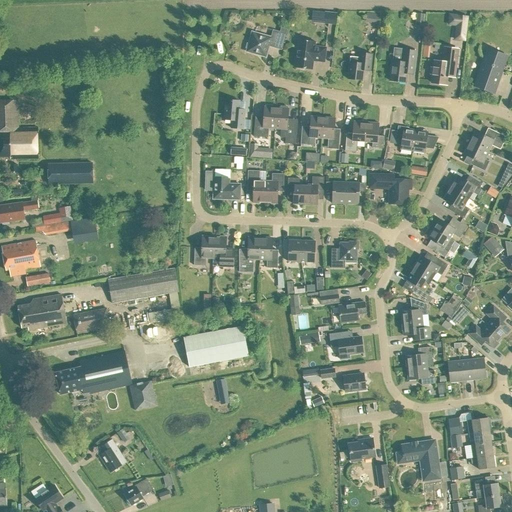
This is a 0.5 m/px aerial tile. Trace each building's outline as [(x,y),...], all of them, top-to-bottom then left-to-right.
[(325,12),(323,24),(335,25),(337,13),(325,12)] [(367,13),(366,23),(378,24),(379,15),(367,13)] [(417,13),(415,25),(423,26),(425,13),(417,13)] [(456,26),(455,40),(464,41),(467,16),(457,15),(456,26)] [(281,28),(280,32),(273,31),(271,38),(252,32),(249,43),(247,43),(246,49),(247,50),(247,52),(266,57),(269,46),(282,50),(287,30),(281,28)] [(315,42),(299,40),(295,68),(312,70),(313,61),(324,62),(326,48),(314,47),(315,42)] [(458,50),(445,48),(443,62),(434,61),(433,68),(431,68),(430,74),(433,75),(432,83),(446,85),(447,76),(454,77),(458,50)] [(416,51),(404,50),(402,62),(392,61),(390,81),(406,83),(407,70),(413,70),(416,51)] [(372,54),(360,53),(358,63),(349,62),(347,79),(362,81),(364,69),(370,69),(372,54)] [(505,57),(496,54),(487,56),(476,86),(493,92),(505,57)] [(245,110),(239,109),(239,101),(226,100),(224,120),(232,121),(231,128),(243,129),(245,110)] [(18,129),(17,101),(0,101),(0,157),(9,157),(9,160),(39,159),(38,128),(18,129)] [(269,128),(275,128),(276,108),(264,107),(263,120),(255,120),(254,137),(268,138),(269,128)] [(288,109),(276,108),(275,128),(281,129),(280,137),(286,138),(285,143),(296,144),(297,123),(287,122),(288,109)] [(315,138),(321,138),(323,118),(311,117),(310,127),(302,127),(301,144),(314,145),(315,138)] [(323,118),(321,138),(328,139),(327,149),(338,150),(340,130),(334,129),(335,119),(323,118)] [(365,142),(366,122),(354,121),(353,134),(346,133),(345,152),(356,152),(357,142),(365,142)] [(379,123),(366,122),(365,142),(372,143),(372,148),(383,149),(384,136),(378,136),(379,123)] [(398,126),(396,139),(395,144),(401,145),(400,149),(412,151),(416,131),(404,129),(404,127),(398,126)] [(475,131),(469,143),(488,152),(493,140),(503,144),(506,137),(490,130),(487,137),(475,131)] [(416,131),(412,151),(424,153),(425,148),(433,149),(436,143),(437,137),(427,136),(427,133),(416,131)] [(488,152),(469,143),(464,155),(476,160),(473,166),(485,171),(489,162),(484,159),(488,152)] [(238,147),(238,155),(246,156),(246,148),(238,147)] [(307,162),(315,163),(319,163),(319,154),(313,154),(306,153),(305,162),(307,162)] [(384,159),(382,168),(393,170),(395,161),(384,159)] [(73,185),(80,184),(81,184),(93,184),(93,163),(88,163),(69,163),(61,163),(61,185),(73,185)] [(418,167),(416,174),(426,176),(427,168),(418,167)] [(259,202),(265,202),(266,182),(259,181),(260,171),(248,171),(247,191),(253,191),(253,203),(259,203),(259,202)] [(500,182),(498,186),(502,188),(505,184),(511,177),(504,173),(500,182)] [(266,182),(265,202),(271,202),(271,204),(277,204),(277,192),(283,192),(284,174),(272,174),(272,182),(266,182)] [(368,188),(376,188),(390,189),(389,204),(407,204),(407,190),(411,190),(411,180),(394,180),(394,175),(369,175),(368,188)] [(458,176),(451,188),(468,199),(475,187),(478,189),(482,184),(471,177),(468,183),(458,176)] [(240,200),(240,185),(229,184),(229,178),(214,177),(213,196),(213,199),(218,199),(240,200)] [(306,185),(305,205),(317,205),(317,200),(323,200),(324,177),(312,177),(312,185),(306,185)] [(293,204),(305,205),(306,185),(299,184),(299,178),(288,178),(287,199),(293,199),(293,204)] [(332,203),(345,204),(346,183),(333,182),(333,183),(326,182),(326,190),(332,190),(332,203)] [(346,183),(345,204),(359,204),(359,191),(365,191),(366,184),(359,184),(359,183),(346,183)] [(497,196),(500,191),(491,186),(488,192),(497,196)] [(468,199),(451,188),(444,199),(454,206),(450,211),(463,219),(469,209),(464,206),(468,199)] [(38,209),(37,197),(31,198),(32,202),(0,206),(0,216),(1,224),(2,224),(2,225),(9,224),(9,222),(24,220),(23,211),(32,209),(32,210),(34,210),(38,209)] [(32,228),(35,228),(44,226),(44,225),(55,223),(73,221),(70,207),(60,208),(61,213),(43,216),(43,218),(31,220),(32,228)] [(71,221),(75,244),(98,240),(95,218),(71,221)] [(439,219),(434,229),(450,239),(453,234),(459,238),(467,227),(452,218),(448,225),(439,219)] [(476,226),(485,231),(489,224),(480,219),(476,226)] [(491,222),(487,232),(497,236),(499,230),(497,224),(491,222)] [(44,226),(35,228),(36,233),(42,232),(45,235),(57,233),(55,223),(44,225),(44,226)] [(450,239),(434,229),(428,238),(438,245),(434,251),(445,258),(451,247),(447,244),(450,239)] [(206,258),(213,258),(214,238),(208,238),(208,236),(202,236),(202,248),(195,248),(194,265),(206,266),(206,258)] [(214,238),(213,258),(220,258),(219,266),(233,267),(234,249),(226,249),(226,237),(220,237),(220,238),(214,238)] [(260,260),(260,239),(254,239),(255,238),(248,237),(248,252),(239,251),(240,272),(248,273),(248,267),(253,267),(253,260),(260,260)] [(492,237),(484,244),(491,253),(500,245),(492,237)] [(260,239),(260,260),(267,260),(267,268),(277,268),(278,251),(272,250),(272,238),(266,238),(266,239),(260,239)] [(288,261),(301,262),(302,241),(289,240),(288,261)] [(302,241),(301,262),(315,263),(315,241),(302,241)] [(40,267),(36,242),(2,247),(5,271),(9,270),(10,277),(25,275),(24,270),(40,267)] [(358,242),(349,242),(349,243),(340,243),(339,253),(331,253),(331,268),(345,268),(345,260),(357,261),(357,249),(358,249),(358,242)] [(414,268),(432,279),(436,272),(441,275),(448,265),(435,257),(431,263),(421,257),(414,268)] [(432,279),(414,268),(407,280),(417,286),(413,292),(426,300),(432,289),(427,286),(432,279)] [(113,304),(178,292),(174,269),(109,280),(113,304)] [(49,274),(26,277),(27,287),(50,283),(49,274)] [(464,276),(462,284),(471,286),(472,278),(464,276)] [(441,292),(451,297),(455,289),(445,284),(441,292)] [(66,324),(61,295),(32,300),(30,304),(17,307),(21,329),(27,328),(27,331),(66,324)] [(320,297),(321,305),(339,303),(338,295),(320,297)] [(446,301),(440,310),(451,318),(456,311),(455,310),(462,300),(453,295),(448,303),(446,301)] [(298,296),(289,297),(290,308),(291,316),(299,315),(299,307),(298,296)] [(467,297),(463,302),(466,305),(471,300),(467,297)] [(401,311),(402,323),(422,321),(422,315),(428,315),(427,304),(410,298),(409,298),(413,299),(414,310),(401,311)] [(366,313),(364,302),(338,306),(341,323),(359,321),(358,314),(366,313)] [(486,325),(501,338),(505,334),(506,335),(511,330),(501,320),(505,316),(493,306),(486,314),(491,319),(486,325)] [(107,308),(73,314),(77,333),(110,326),(107,308)] [(174,308),(150,311),(151,318),(175,315),(174,308)] [(456,315),(451,321),(455,324),(460,318),(456,315)] [(422,321),(402,323),(404,336),(416,334),(417,340),(430,339),(429,327),(423,328),(422,321)] [(497,343),(501,338),(486,325),(481,331),(475,325),(468,334),(479,344),(483,340),(494,349),(499,344),(497,343)] [(183,337),(189,367),(248,356),(242,326),(183,337)] [(352,338),(351,331),(329,334),(330,342),(338,341),(340,356),(363,353),(361,337),(352,338)] [(306,335),(299,337),(300,345),(311,343),(320,342),(319,336),(318,333),(306,334),(306,335)] [(406,356),(407,368),(427,366),(426,360),(432,359),(431,347),(418,348),(418,354),(406,356)] [(133,385),(125,351),(80,361),(76,367),(56,372),(60,388),(57,387),(58,392),(60,392),(61,394),(72,391),(73,393),(79,391),(79,390),(83,389),(83,393),(90,391),(90,393),(130,385),(135,410),(157,405),(151,381),(133,385)] [(484,359),(472,360),(474,380),(486,378),(487,378),(487,371),(485,371),(484,359)] [(472,360),(460,361),(462,381),(466,381),(466,382),(473,381),(473,380),(474,380),(472,360)] [(462,381),(460,361),(447,362),(449,382),(451,382),(451,384),(458,383),(458,381),(462,381)] [(427,366),(407,368),(408,380),(421,379),(421,385),(435,383),(435,377),(434,377),(433,370),(427,371),(427,366)] [(334,368),(319,370),(320,379),(335,378),(334,368)] [(364,379),(363,374),(355,375),(351,374),(351,376),(343,377),(345,392),(364,389),(364,386),(367,381),(364,379)] [(303,385),(305,393),(306,399),(312,398),(311,392),(309,384),(303,385)] [(321,397),(312,401),(314,407),(324,403),(321,397)] [(451,435),(455,435),(460,434),(461,434),(458,418),(448,420),(451,435)] [(487,418),(471,420),(467,421),(469,433),(489,430),(487,418)] [(117,433),(124,443),(130,439),(123,429),(117,433)] [(474,437),(475,445),(491,442),(489,430),(469,433),(469,438),(474,437)] [(451,435),(450,436),(451,442),(452,448),(462,447),(460,434),(455,435),(451,435)] [(375,456),(373,438),(362,440),(362,442),(348,444),(351,462),(361,460),(361,458),(375,456)] [(111,471),(123,464),(126,462),(112,439),(100,446),(103,451),(100,454),(111,471)] [(423,481),(440,478),(434,441),(417,443),(417,442),(412,442),(412,444),(401,446),(402,453),(397,454),(397,458),(397,464),(403,463),(403,462),(414,461),(414,462),(420,461),(423,481)] [(470,445),(472,458),(493,455),(491,442),(475,445),(470,445)] [(148,449),(144,452),(150,461),(154,459),(148,449)] [(493,455),(472,458),(470,458),(471,464),(478,463),(479,470),(495,467),(493,455)] [(387,465),(375,466),(379,489),(390,488),(387,465)] [(463,467),(450,469),(451,481),(465,479),(463,467)] [(153,489),(147,479),(135,485),(136,487),(125,494),(131,505),(143,497),(142,496),(153,489)] [(477,498),(485,497),(499,495),(497,483),(486,485),(485,479),(474,481),(476,491),(477,498)] [(58,509),(55,504),(63,498),(55,486),(35,498),(44,511),(47,509),(48,511),(62,511),(60,508),(58,509)] [(168,491),(159,494),(161,501),(170,498),(168,491)] [(499,495),(485,497),(486,505),(478,506),(478,511),(490,511),(490,509),(501,507),(501,505),(502,505),(501,496),(499,497),(499,495)] [(259,511),(274,511),(274,503),(259,504),(259,511)]
